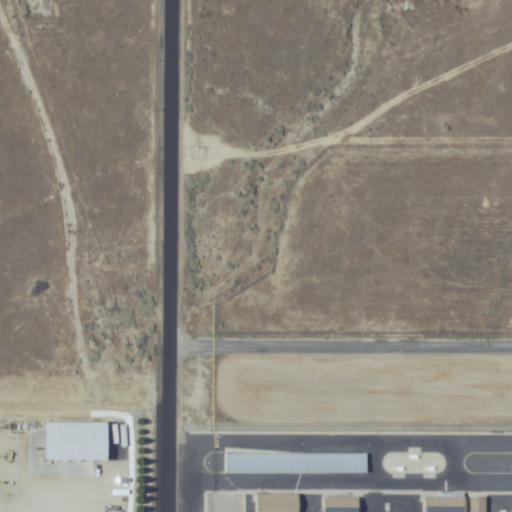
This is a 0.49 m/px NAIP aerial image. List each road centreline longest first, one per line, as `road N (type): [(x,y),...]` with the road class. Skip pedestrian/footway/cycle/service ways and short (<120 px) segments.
road 1 (residential): [(164,504),(511,501),(164,341)]
road 2 (residential): [(164,511),(161,0)]
road 3 (residential): [(164,437),(511,441)]
